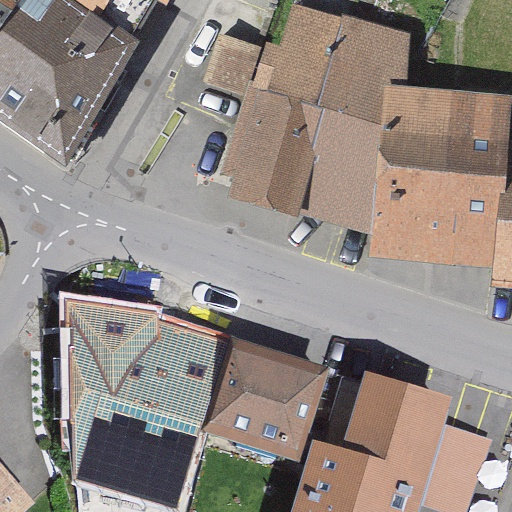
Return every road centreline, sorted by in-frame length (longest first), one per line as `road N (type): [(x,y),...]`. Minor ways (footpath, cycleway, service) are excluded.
road 1 (residential): [(50,195),(511,359)]
road 2 (unknown): [(196,0),(50,195)]
road 3 (residential): [(0,318),(50,195)]
